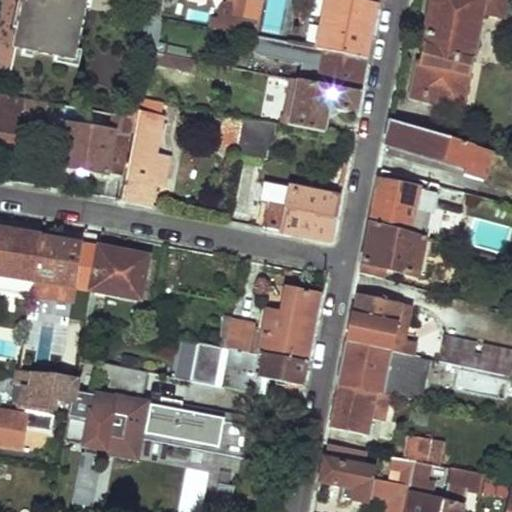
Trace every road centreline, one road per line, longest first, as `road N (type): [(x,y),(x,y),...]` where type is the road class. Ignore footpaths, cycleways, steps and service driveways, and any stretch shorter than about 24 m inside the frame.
road 1 (residential): [(0,197),(343,259)]
road 2 (residential): [(343,259),(398,0)]
road 3 (residential): [(296,511),(343,259)]
